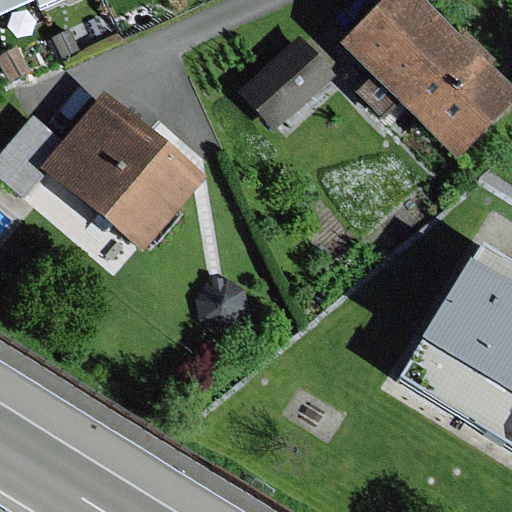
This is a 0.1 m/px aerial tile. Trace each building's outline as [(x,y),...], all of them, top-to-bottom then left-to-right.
[(511,97),(413,0),(384,0),(335,50),(452,166),(511,105),(511,97)] [(77,53),(67,32),(49,40),(60,61),(77,53)] [(296,39),(234,95),(271,135),(333,80),(296,39)] [(28,76),(15,50),(0,57),(0,72),(7,87),(28,76)] [(201,185),(101,98),(59,145),(36,172),(43,178),(136,259),(201,185)] [(31,121),(0,156),(0,184),(21,203),(43,178),(36,172),(59,145),(31,121)] [(511,273),(505,270),(474,250),(391,385),(511,459),(511,273)] [(227,282),(207,284),(195,303),(198,323),(216,334),(238,330),(247,313),(245,293),(227,282)]
